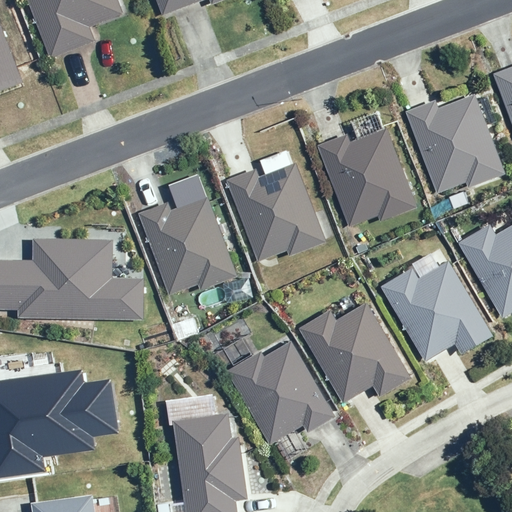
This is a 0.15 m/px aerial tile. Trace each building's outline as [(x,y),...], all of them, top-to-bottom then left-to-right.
[(28,0),(53,59),(98,41),(93,29),(129,14),(122,0),(28,0)] [(156,0),(164,18),(209,0),(210,0),(212,5),(226,0),(156,0)] [(0,96),(26,86),(0,20),(0,96)] [(511,65),(494,73),(511,117),(511,65)] [(440,99),(407,115),(440,192),(467,181),(471,190),(509,174),(476,97),(445,111),(440,99)] [(349,136),(317,148),(352,226),(378,214),(383,225),(422,208),(386,129),(353,144),(349,136)] [(260,169),(229,181),(261,259),(288,248),(293,259),(331,243),(299,165),(264,179),(260,169)] [(176,199),(141,213),(173,296),(202,285),(205,292),(242,277),(210,195),(180,207),(176,199)] [(511,227),(506,216),(458,242),(503,320),(511,314),(511,227)] [(36,263),(0,262),(0,309),(24,310),(23,319),(146,323),(147,278),(117,277),(119,239),(37,237),(36,263)] [(419,264),(382,287),(428,362),(435,358),(446,377),(464,366),(458,357),(495,334),(450,262),(427,276),(419,264)] [(344,298),(297,328),(344,404),(352,400),(362,417),(419,382),(370,303),(353,313),(344,298)] [(308,440),(345,415),(294,338),(281,346),(276,338),(229,370),(291,463),(313,448),(308,440)] [(214,400),(190,402),(192,419),(176,421),(187,511),(244,511),(243,501),(255,499),(249,445),(238,447),(234,414),(216,416),(214,400)]
